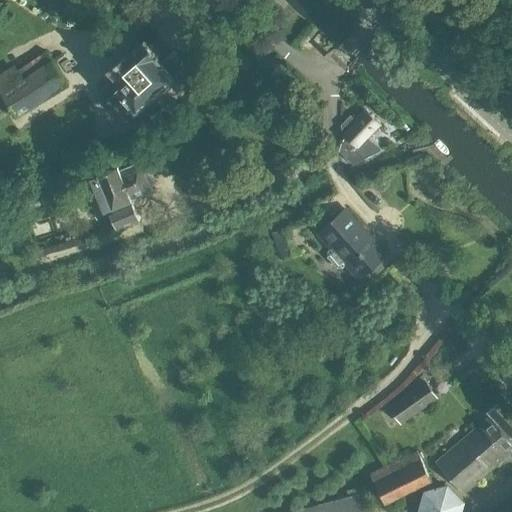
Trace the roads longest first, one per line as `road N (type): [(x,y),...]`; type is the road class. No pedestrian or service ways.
road 1 (track): [(181,511),(243,497),(350,421),(414,354),(444,297),(511,374)]
road 2 (tertiary): [(511,127),(385,9)]
